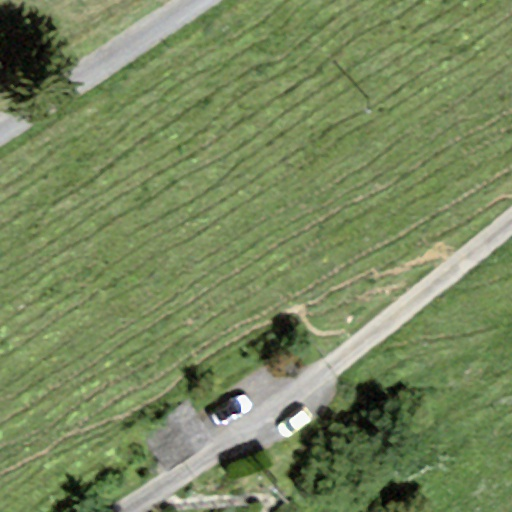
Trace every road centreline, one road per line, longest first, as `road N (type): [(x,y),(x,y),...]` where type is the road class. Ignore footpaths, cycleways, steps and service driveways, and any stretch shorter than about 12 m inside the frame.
road 1 (unclassified): [(511,221),(319,376),(122,511)]
road 2 (unclassified): [(0,130),(194,0)]
